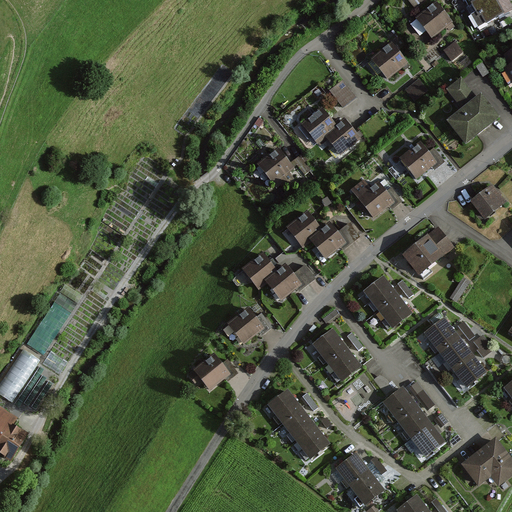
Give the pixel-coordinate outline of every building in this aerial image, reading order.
[(410,0),(409,1),(416,8),(425,0),(410,0)] [(511,9),(511,5),(508,0),(479,0),(473,5),(477,11),(471,16),(478,27),(485,23),(487,25),(511,9)] [(437,4),(417,18),(431,39),(452,24),(437,4)] [(456,41),(444,50),(452,61),(464,52),(456,41)] [(392,43),(371,59),(387,79),(408,63),(392,43)] [(448,118),(467,141),(499,115),(480,92),(477,95),(461,76),(448,87),(464,106),(448,118)] [(357,98),(343,80),(330,90),(343,109),(357,98)] [(412,99),(428,92),(422,80),(407,87),(412,99)] [(303,126),(317,145),(326,139),(325,137),(336,129),(322,111),(303,126)] [(325,137),(326,139),(340,157),(360,142),(345,122),(336,129),(325,137)] [(402,158),(416,177),(437,161),(422,142),(402,158)] [(260,163),(276,188),(291,178),(287,173),(293,169),(280,150),(260,163)] [(294,161),(303,174),(311,169),(302,156),(294,161)] [(353,190),(376,218),(395,203),(379,183),(371,189),(365,181),(353,190)] [(493,184),(474,200),(487,215),(506,200),(493,184)] [(289,227),(304,246),(313,240),(312,238),(322,230),(309,212),(289,227)] [(312,238),(313,240),(327,258),(347,243),(332,223),(322,230),(312,238)] [(437,231),(404,258),(418,276),(451,249),(437,231)] [(243,270),(258,289),(267,282),(266,281),(276,273),(263,255),(243,270)] [(266,281),(267,282),(281,301),(301,286),(286,266),(276,273),(266,281)] [(363,291),(378,310),(397,295),(383,277),(363,291)] [(378,310),(392,328),(411,313),(397,295),(378,310)] [(28,344),(44,355),(72,314),(55,303),(28,344)] [(250,308),(228,325),(244,345),(265,329),(250,308)] [(425,331),(439,350),(458,335),(444,317),(425,331)] [(313,344),(327,363),(347,348),(333,330),(313,344)] [(439,350),(453,368),(472,354),(458,335),(439,350)] [(482,357),(492,353),(483,336),(474,341),(482,357)] [(0,393),(18,402),(39,357),(19,348),(0,388),(0,393)] [(327,363),(342,381),(361,367),(347,348),(327,363)] [(453,368),(467,387),(486,372),(472,354),(453,368)] [(215,355),(188,375),(195,384),(201,380),(209,391),(230,375),(215,355)] [(383,403),(397,421),(417,406),(403,388),(383,403)] [(423,389),(415,396),(427,411),(435,405),(423,389)] [(269,406),(283,424),(302,409),(288,391),(269,406)] [(0,456),(10,463),(29,435),(13,424),(17,418),(0,406),(0,456)] [(397,421),(412,439),(431,425),(417,406),(397,421)] [(283,424),(297,442),(316,428),(302,409),(283,424)] [(442,414),(434,420),(441,429),(449,422),(442,414)] [(412,439),(426,458),(445,443),(431,425),(412,439)] [(297,442),(311,461),(330,446),(316,428),(297,442)] [(462,464),(477,484),(490,474),(498,485),(511,474),(511,458),(497,438),(462,464)] [(336,468),(350,487),(369,472),(355,454),(336,468)] [(350,487),(364,505),(383,491),(369,472),(350,487)] [(397,510),(398,511),(428,511),(416,496),(397,510)]
